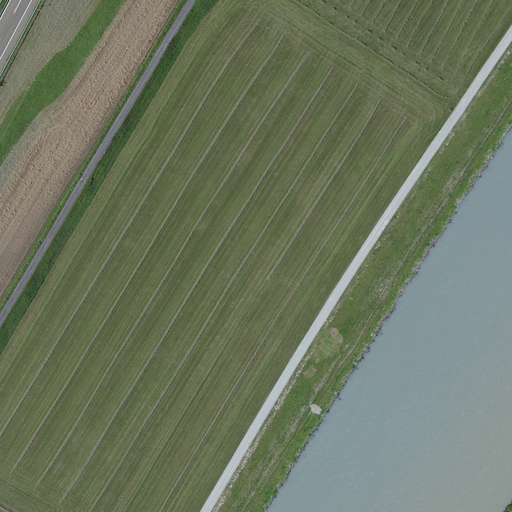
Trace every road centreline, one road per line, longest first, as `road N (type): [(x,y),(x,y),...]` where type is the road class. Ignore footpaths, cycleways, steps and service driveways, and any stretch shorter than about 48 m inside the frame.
road 1 (track): [(511,36),(376,232),(206,511)]
road 2 (track): [(0,336),(195,0)]
